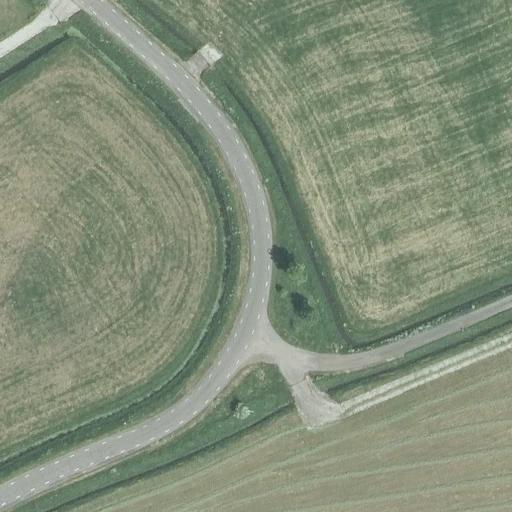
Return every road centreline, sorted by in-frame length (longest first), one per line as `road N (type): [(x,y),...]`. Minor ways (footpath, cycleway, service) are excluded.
road 1 (tertiary): [(0,495),(168,421),(217,374),(255,294),(259,232),(224,134),(88,0)]
road 2 (track): [(279,348),(315,417),(511,338)]
